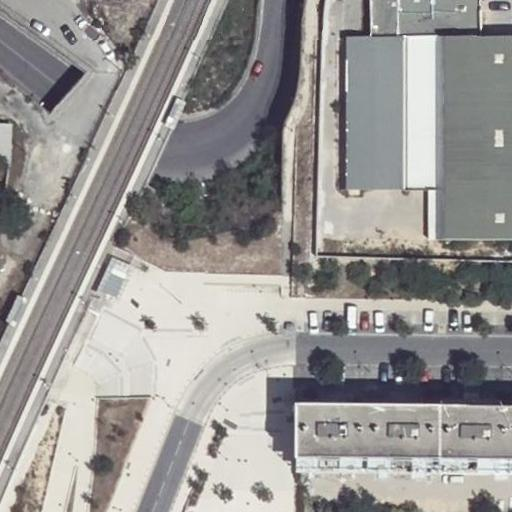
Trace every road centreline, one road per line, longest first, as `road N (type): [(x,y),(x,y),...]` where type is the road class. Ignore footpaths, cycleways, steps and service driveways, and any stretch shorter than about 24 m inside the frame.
road 1 (residential): [(0,38),(71,92),(164,150),(185,154),(231,131),(265,93),(281,0)]
road 2 (residential): [(236,358),(287,346),(511,350)]
road 3 (residential): [(236,358),(196,417),(156,511)]
